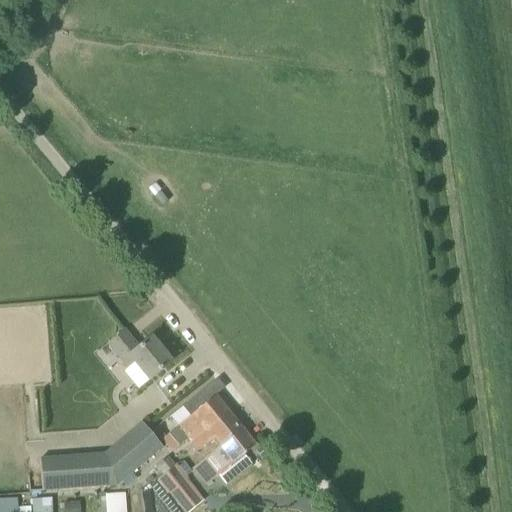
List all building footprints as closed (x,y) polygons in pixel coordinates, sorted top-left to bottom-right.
[(39,0),(18,0),(13,12),(31,19),(39,0)] [(124,331),(107,344),(128,369),(136,363),(150,380),(171,364),(151,339),(139,349),(124,331)] [(215,397),(206,405),(198,396),(183,408),(190,417),(179,427),(163,442),(171,453),(188,439),(204,427),(207,431),(229,414),(215,397)] [(214,440),(220,447),(242,430),(229,414),(207,431),(204,427),(188,439),(199,452),(214,440)] [(104,455),(40,460),(42,492),(116,486),(162,448),(142,424),(104,455)] [(220,447),(193,469),(207,485),(218,476),(226,485),(252,464),(245,454),(255,446),(242,430),(220,447)] [(168,457),(156,466),(163,475),(175,466),(168,457)] [(175,466),(163,475),(157,480),(168,494),(186,480),(175,466)] [(171,496),(183,511),(185,511),(201,500),(187,483),(171,496)] [(104,496),(105,511),(125,511),(124,495),(104,496)] [(47,511),(47,500),(33,501),(33,511),(47,511)] [(78,511),(78,502),(62,503),(63,511),(78,511)]
